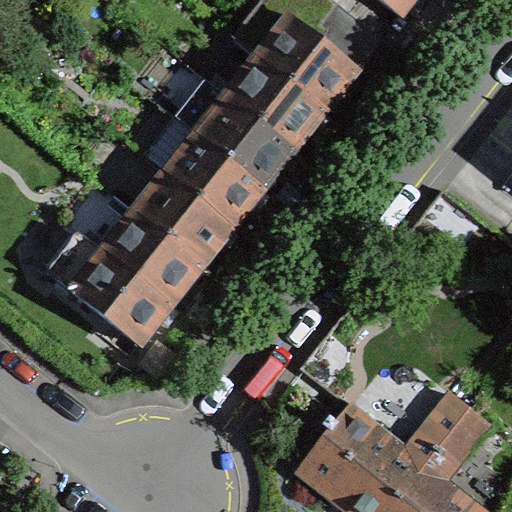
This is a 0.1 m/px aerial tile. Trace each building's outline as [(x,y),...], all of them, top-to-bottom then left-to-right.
[(356,70),(381,40),(330,0),(264,0),(234,39),(257,58),(326,113),(334,102),(358,72),(356,70)] [(379,0),(401,17),(408,9),(415,0),(379,0)] [(226,96),(295,151),(302,142),(326,113),(257,58),(226,96)] [(295,151),(226,96),(206,81),(176,119),(195,135),(264,190),(270,182),(295,151)] [(195,135),(165,174),(234,229),(240,221),(264,190),(195,135)] [(209,260),(234,229),(165,174),(134,213),(203,267),(209,260)] [(46,271),(140,346),(145,340),(177,299),(203,267),(134,213),(103,252),(78,232),(46,271)] [(320,490),(347,511),(387,511),(469,410),(449,394),(405,449),(351,406),(337,424),(330,419),(323,427),(330,432),(298,472),(320,490)] [(484,511),(445,481),(489,426),(469,410),(387,511),(484,511)]
